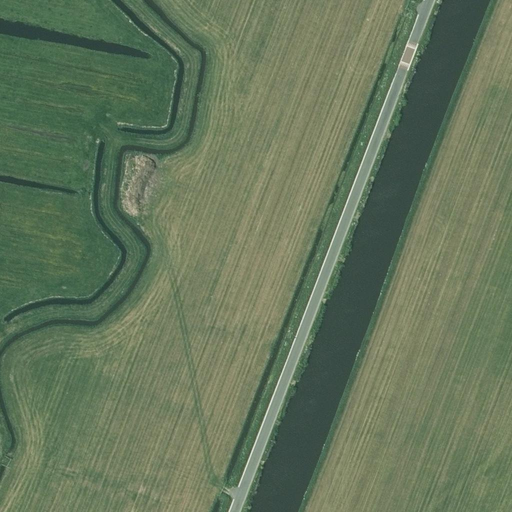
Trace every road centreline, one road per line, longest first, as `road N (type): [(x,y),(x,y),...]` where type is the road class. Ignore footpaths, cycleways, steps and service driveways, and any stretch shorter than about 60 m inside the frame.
road 1 (unclassified): [(232,511),(427,0)]
road 2 (track): [(0,334),(47,313),(95,309),(135,258),(105,203),(112,147),(119,139),(174,139),(192,63),(132,0)]
